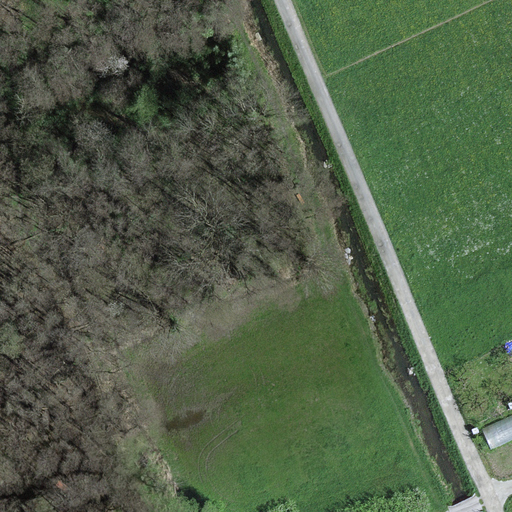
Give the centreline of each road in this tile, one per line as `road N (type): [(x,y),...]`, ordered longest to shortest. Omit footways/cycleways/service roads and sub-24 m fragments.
road 1 (track): [(491,511),(278,0)]
road 2 (track): [(234,0),(442,511)]
